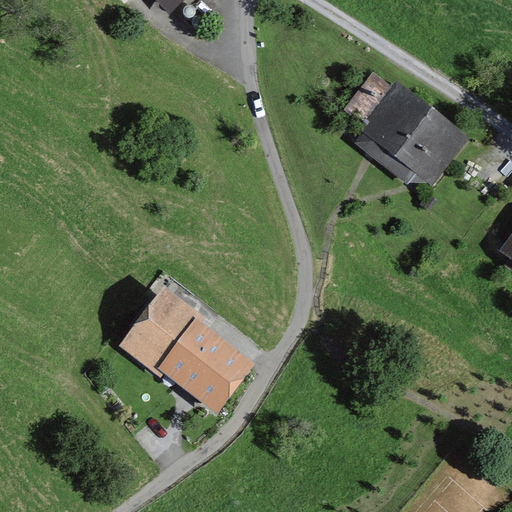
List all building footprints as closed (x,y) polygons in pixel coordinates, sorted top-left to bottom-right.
[(190,0),(117,0),(124,8),(132,0),(150,0),(169,20),(190,0)] [(396,87),(389,96),(369,80),(343,115),(363,130),(359,134),(363,137),(355,148),(408,189),(409,187),(427,187),(432,191),(469,144),(396,87)] [(429,214),(437,204),(427,196),(419,207),(429,214)] [(511,239),(500,255),(509,262),(506,265),(503,269),(511,275),(511,239)] [(256,367),(202,326),(206,321),(164,289),(119,348),(161,380),(165,375),(218,416),(256,367)]
